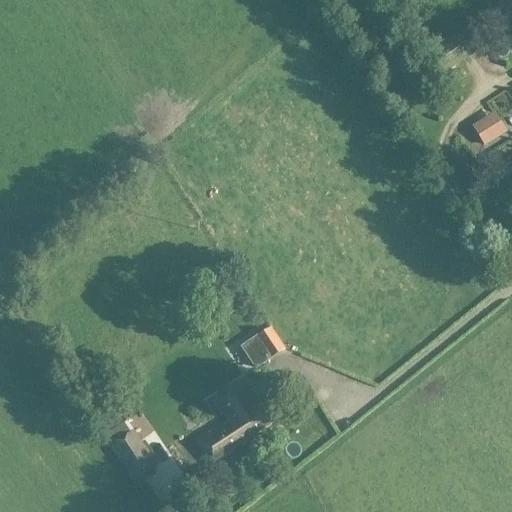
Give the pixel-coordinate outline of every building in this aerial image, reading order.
[(463,13),(443,26),(451,38),(471,24),(463,13)] [(472,126),(484,145),(494,138),(483,120),(472,126)] [(284,350),(270,330),(256,339),(270,359),(284,350)] [(277,382),(286,395),(296,389),(287,375),(277,382)] [(213,432),(213,433),(197,444),(210,464),(277,420),(263,399),(252,406),(247,398),(248,397),(240,383),(213,400),(228,423),(213,432)] [(91,415),(135,482),(168,460),(124,393),(91,415)]
